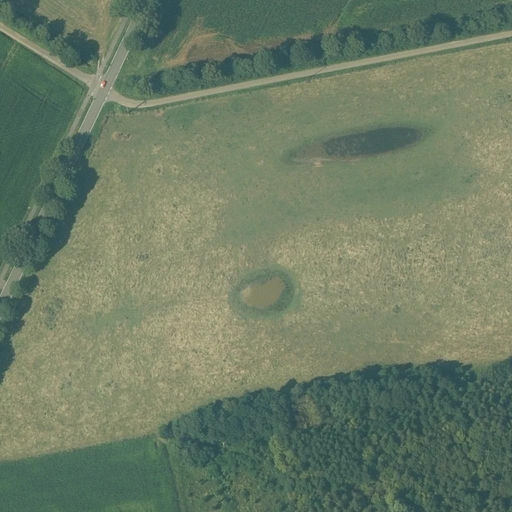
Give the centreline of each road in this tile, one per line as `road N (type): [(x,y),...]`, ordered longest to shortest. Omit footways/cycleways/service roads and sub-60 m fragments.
road 1 (residential): [(105,89),(147,103),(511,33)]
road 2 (tertiary): [(0,312),(105,89)]
